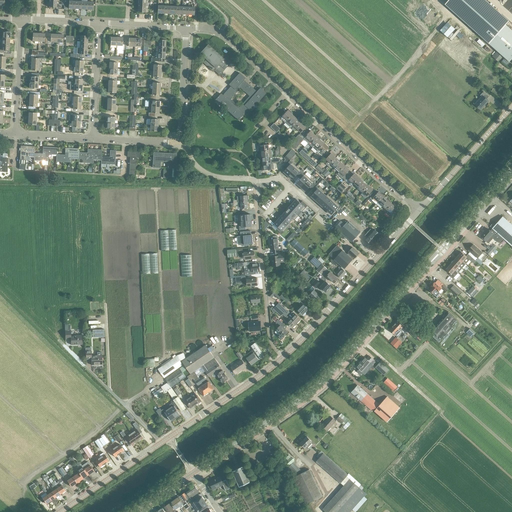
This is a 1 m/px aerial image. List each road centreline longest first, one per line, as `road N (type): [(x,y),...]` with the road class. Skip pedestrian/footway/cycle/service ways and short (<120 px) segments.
road 1 (secondary): [(192,472),(311,391),(431,260)]
road 2 (track): [(124,404),(145,390),(165,358),(156,195)]
road 3 (tertiary): [(283,356),(418,210)]
road 4 (track): [(109,389),(99,191)]
road 5 (residential): [(418,210),(288,91)]
road 6 (residential): [(283,356),(268,333),(254,186)]
road 7 (residential): [(160,443),(58,339)]
road 8 (tertiary): [(169,437),(283,356)]
road 9 (residential): [(177,140),(213,176),(280,179),(290,187)]
road 10 (residential): [(288,91),(222,33),(186,27)]
road 11 (tertiary): [(60,511),(160,443)]
road 12 (track): [(319,511),(333,489),(270,421)]
